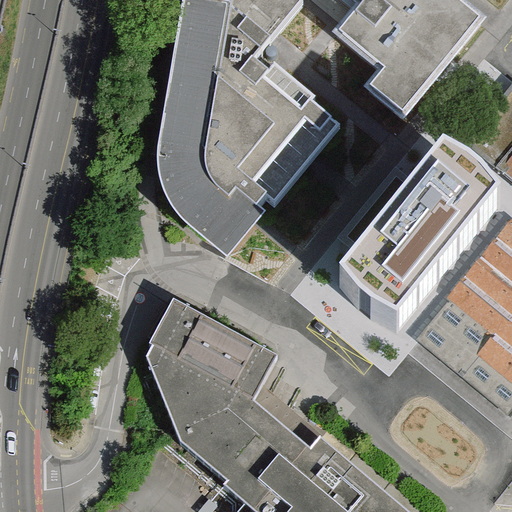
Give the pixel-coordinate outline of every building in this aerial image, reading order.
[(406,123),(486,25),(455,0),(186,0),(161,147),(158,170),(160,186),(163,197),(168,209),(177,221),(186,231),(224,262),(261,219),(254,214),(264,202),(272,209),(339,127),(311,105),(315,100),(273,65),(267,73),(261,69),(264,65),(255,58),(302,0),(301,0),(352,0),(361,7),(338,36),(385,73),(370,93),(406,123)] [(511,97),(471,149),(511,181),(511,97)] [(363,258),(340,288),(359,310),(371,320),(398,335),(499,210),(483,191),(466,177),(442,163),(421,188),(400,171),(342,241),(363,258)] [(511,228),(421,344),(511,417),(511,415),(511,228)] [(254,400),(278,363),(169,300),(142,355),(181,442),(253,511),(405,511),(321,436),(309,451),(254,400)] [(298,434),(309,421),(270,385),(258,398),(298,434)]
